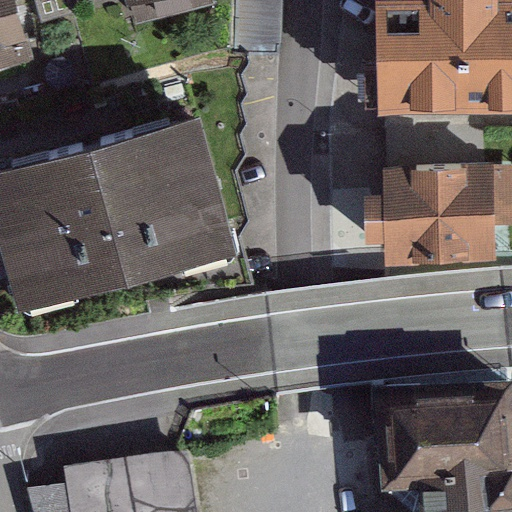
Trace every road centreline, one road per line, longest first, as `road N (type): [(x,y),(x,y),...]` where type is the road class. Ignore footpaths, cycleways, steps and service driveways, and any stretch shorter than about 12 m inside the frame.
road 1 (tertiary): [(0,398),(314,342),(511,322)]
road 2 (residential): [(286,511),(301,0)]
